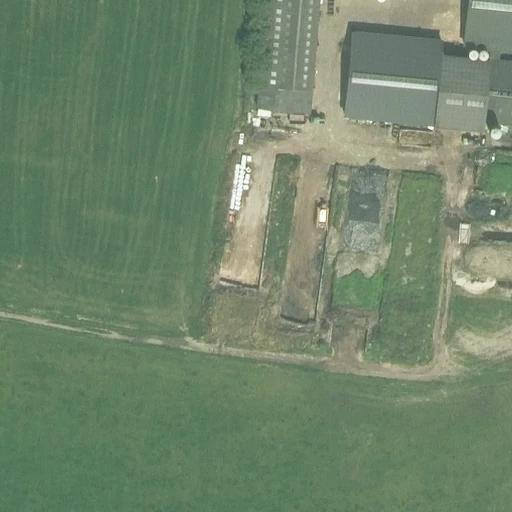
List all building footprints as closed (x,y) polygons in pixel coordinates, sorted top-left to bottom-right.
[(316,0),(264,0),(258,88),(309,92),(316,0)] [(329,0),(328,9),(341,11),(342,0),(329,0)] [(511,0),(468,0),(464,41),(511,45),(511,0)] [(358,20),(349,103),(438,112),(444,53),(447,29),(358,20)] [(481,116),(487,57),(444,53),(438,112),(481,116)] [(511,119),(511,60),(487,57),(481,116),(511,119)] [(400,145),(401,123),(381,122),(380,144),(400,145)]
